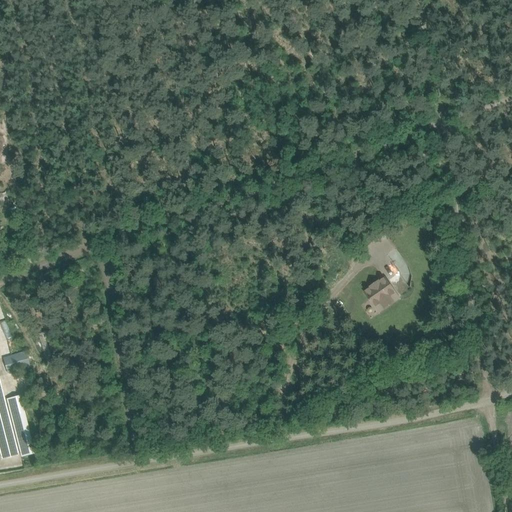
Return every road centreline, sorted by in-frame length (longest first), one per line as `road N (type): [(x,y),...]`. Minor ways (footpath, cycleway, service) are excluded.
road 1 (unclassified): [(0,491),(472,413),(511,399)]
road 2 (track): [(0,289),(442,126)]
road 3 (track): [(490,406),(442,126)]
road 4 (track): [(98,256),(132,469)]
road 5 (track): [(442,126),(418,0)]
